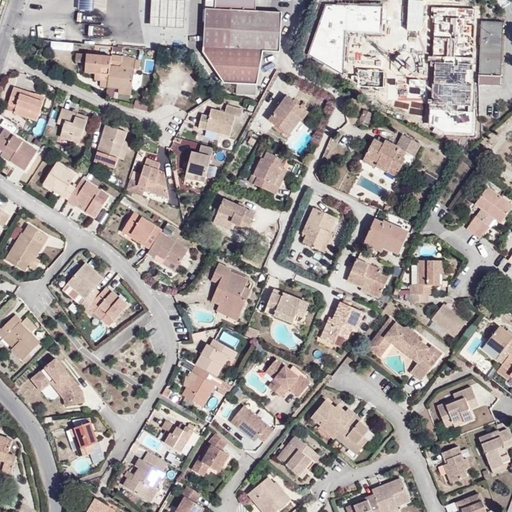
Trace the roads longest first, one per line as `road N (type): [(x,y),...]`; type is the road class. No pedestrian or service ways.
road 1 (residential): [(298,0),(292,70),(339,100),(272,255),(273,269),(294,276)]
road 2 (residential): [(0,389),(45,458),(56,511)]
